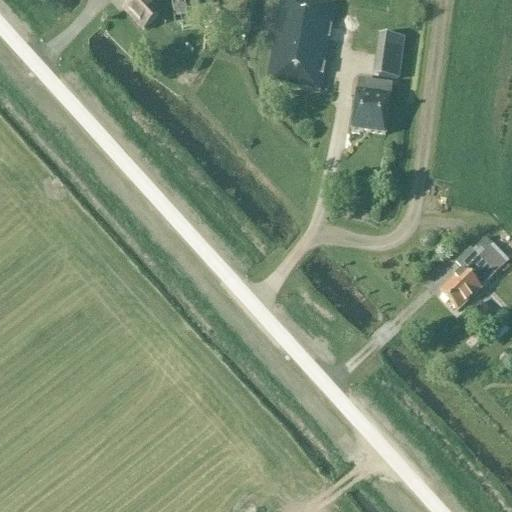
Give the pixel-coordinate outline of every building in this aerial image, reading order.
[(125,0),(130,6),(124,11),(142,31),(158,17),(142,0),(125,0)] [(200,21),(196,0),(170,0),(174,25),(200,21)] [(334,7),(290,0),(281,0),(279,13),(269,64),(270,64),(265,91),(317,101),(322,73),(321,72),(334,7)] [(402,50),(378,47),(373,86),(396,90),(402,50)] [(388,107),(390,96),(356,91),(355,103),(354,102),(350,133),(384,138),(389,107),(388,107)] [(487,242),(472,255),(469,253),(455,267),(462,274),(439,296),(457,314),(480,292),(479,292),(509,264),(487,242)]
